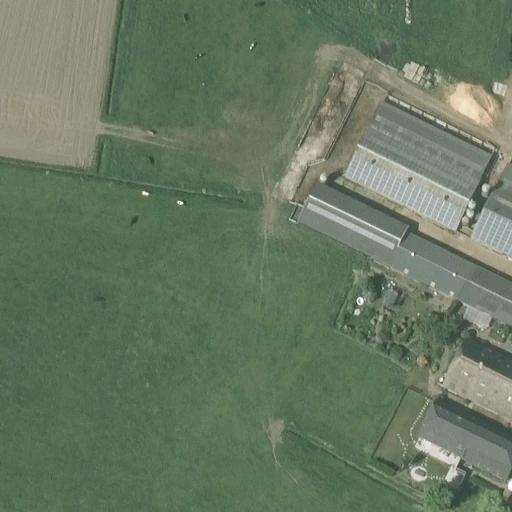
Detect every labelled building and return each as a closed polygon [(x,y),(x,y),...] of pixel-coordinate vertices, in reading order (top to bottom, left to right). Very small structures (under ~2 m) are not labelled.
[(367,130),(342,181),(453,235),(477,184),(367,130)] [(357,257),(387,271),(403,237),(406,231),(315,187),(295,227),(357,257)] [(511,200),(493,192),(468,243),(511,263),(511,200)] [(511,290),(403,237),(387,271),(511,332),(511,290)] [(442,391),(511,425),(511,367),(465,345),(442,391)] [(417,442),(503,485),(511,466),(511,443),(436,405),(417,442)] [(423,455),(420,466),(447,474),(450,463),(423,455)]
